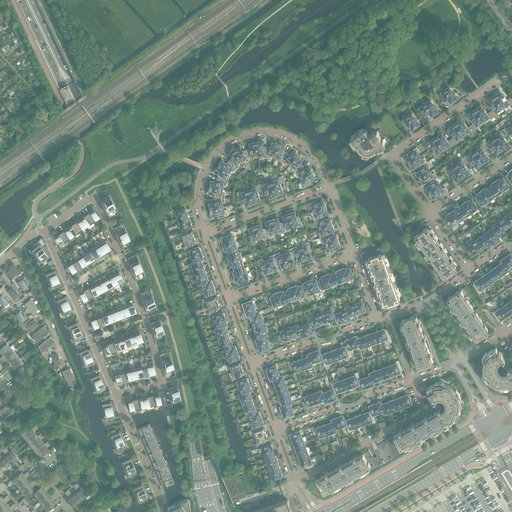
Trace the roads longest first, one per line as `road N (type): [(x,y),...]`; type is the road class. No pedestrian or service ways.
road 1 (primary): [(222,511),(171,306),(31,0)]
road 2 (primary): [(21,0),(161,307),(207,511)]
road 3 (residential): [(44,230),(95,199),(162,384)]
road 4 (track): [(223,0),(17,147)]
road 5 (residential): [(430,213),(390,156),(498,78)]
road 6 (secondary): [(486,419),(327,511)]
road 7 (residential): [(298,480),(420,412),(412,380)]
road 8 (residential): [(329,186),(306,147),(268,131),(236,136),(204,167)]
road 9 (residential): [(279,429),(412,380)]
road 10 (secondary): [(374,511),(494,442)]
road 11 (residential): [(231,298),(354,253)]
road 12 (residential): [(206,231),(329,186)]
road 13 (residential): [(255,363),(378,319)]
road 14 (residential): [(115,394),(160,511)]
